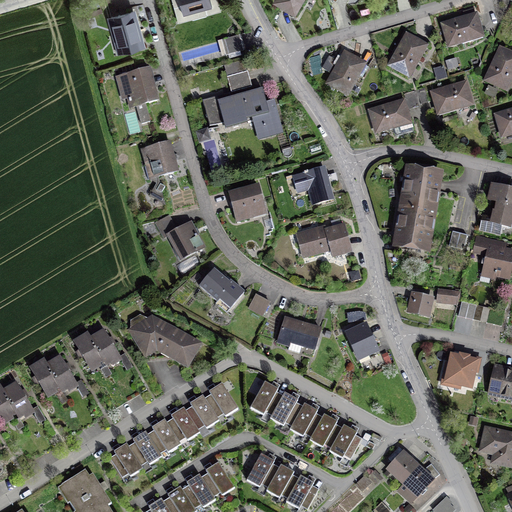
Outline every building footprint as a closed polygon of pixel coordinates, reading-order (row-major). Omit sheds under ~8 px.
[(215,7),(213,0),(183,0),(187,14),(215,7)] [(276,0),(276,1),(293,11),(299,0),(276,0)] [(148,47),(138,10),(110,18),(120,55),(148,47)] [(462,40),(482,34),(476,15),(443,26),(449,46),(463,42),(462,40)] [(415,63),(425,45),(407,34),(389,66),(409,78),(417,64),(415,63)] [(240,35),(222,39),(226,56),(244,52),(240,35)] [(511,76),(510,76),(511,71),(511,53),(501,48),(486,81),(506,90),(511,77),(511,76)] [(352,81),(362,62),(345,53),(342,58),(339,56),(334,65),(338,67),(328,84),(348,94),(354,82),(352,81)] [(134,109),(162,102),(153,69),(125,76),(134,109)] [(438,114),(472,104),(466,83),(432,93),(438,114)] [(256,123),(260,141),(285,135),(277,103),(269,105),(265,91),(221,103),(229,130),(256,123)] [(397,135),(413,130),(404,101),(370,111),(377,133),(395,127),(397,135)] [(511,110),(495,116),(502,137),(511,133),(511,110)] [(158,178),(179,173),(171,144),(150,149),(158,178)] [(329,199),(323,169),(304,173),(311,203),(329,199)] [(396,246),(429,251),(440,176),(408,171),(396,246)] [(238,220),(265,212),(257,186),(230,194),(238,220)] [(495,226),(511,229),(511,189),(495,186),(491,203),(500,205),(495,226)] [(199,246),(187,222),(169,230),(181,255),(199,246)] [(345,224),(301,237),(307,258),(351,245),(345,224)] [(468,235),(453,231),(449,247),(464,251),(468,235)] [(510,285),(511,277),(511,245),(477,237),(473,255),(487,258),(482,279),(510,285)] [(229,310),(243,295),(213,269),(200,285),(229,310)] [(459,291),(438,289),(437,303),(458,305),(459,291)] [(257,295),(249,309),(263,316),(270,302),(257,295)] [(433,299),(412,295),(408,313),(429,317),(433,299)] [(484,308),(476,306),(462,302),(458,317),(466,318),(473,320),(477,321),(480,322),(491,324),(501,327),(505,313),(484,308)] [(153,318),(131,329),(146,357),(152,353),(157,350),(189,367),(200,345),(153,318)] [(320,329),(285,319),(279,339),(314,349),(320,329)] [(378,351),(365,326),(346,335),(359,360),(378,351)] [(97,365),(104,361),(107,366),(113,363),(120,358),(104,334),(92,341),(88,336),(75,344),(91,369),(97,365)] [(54,392),(60,387),(64,393),(69,390),(76,385),(60,360),(48,368),(44,362),(31,371),(47,396),(54,392)] [(447,385),(474,391),(479,367),(452,361),(447,385)] [(133,369),(129,362),(124,365),(129,372),(133,369)] [(110,375),(105,367),(101,370),(105,378),(110,375)] [(511,373),(499,370),(493,396),(511,399),(511,373)] [(132,382),(120,390),(109,397),(116,409),(123,405),(127,402),(133,399),(140,395),(132,382)] [(270,419),(290,430),(309,442),(330,452),(348,462),(361,437),(350,430),(343,427),(330,420),(323,416),(311,409),(303,405),(292,399),(283,394),(272,388),(266,384),(252,409),(270,419)] [(10,417),(16,413),(19,418),(25,415),(32,410),(16,386),(3,393),(0,388),(0,416),(3,421),(10,417)] [(216,389),(203,397),(197,401),(184,409),(177,413),(166,420),(158,425),(146,432),(140,436),(127,444),(120,448),(107,456),(123,481),(142,469),(161,457),(181,445),(200,434),(219,422),(237,411),(221,386),(216,389)] [(90,395),(85,388),(80,391),(85,399),(90,395)] [(67,401),(62,394),(57,397),(62,404),(67,401)] [(88,409),(77,416),(65,423),(72,436),(79,431),(85,428),(91,424),(96,421),(88,409)] [(45,421),(41,414),(36,417),(40,424),(45,421)] [(23,427),(18,420),(13,423),(18,430),(23,427)] [(511,433),(486,428),(481,452),(495,456),(493,468),(511,472),(511,433)] [(45,436),(33,443),(22,450),(29,462),(36,458),(40,455),(46,451),(53,448),(45,436)] [(389,470),(402,482),(416,467),(398,449),(389,458),(395,464),(389,470)] [(266,492),(286,502),(304,511),(318,487),(307,481),(300,477),(287,471),(279,467),(267,460),(261,457),(248,482),(266,492)] [(1,462),(0,462),(0,478),(2,477),(8,474),(1,462)] [(439,475),(431,464),(426,469),(433,479),(439,475)] [(196,511),(215,501),(233,489),(218,465),(213,468),(200,476),(194,479),(180,488),(175,491),(162,499),(155,503),(142,511),(143,511),(196,511)] [(431,481),(416,467),(402,482),(409,488),(402,495),(410,503),(431,481)] [(109,511),(107,507),(112,504),(102,489),(94,476),(90,478),(85,472),(62,486),(78,511),(109,511)] [(374,472),(370,476),(376,483),(380,480),(374,472)] [(365,478),(357,485),(361,490),(369,482),(365,478)] [(445,501),(439,506),(444,511),(446,511),(451,508),(445,501)]
